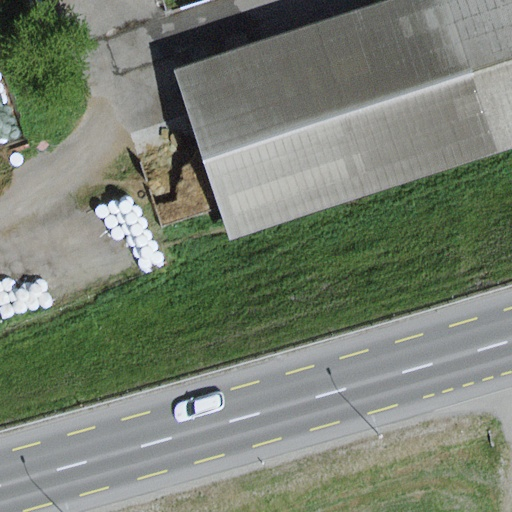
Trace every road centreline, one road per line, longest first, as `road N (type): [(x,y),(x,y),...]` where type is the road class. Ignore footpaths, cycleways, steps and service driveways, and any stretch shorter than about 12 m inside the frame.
road 1 (primary): [(511,340),(0,485)]
road 2 (track): [(132,60),(120,105),(68,162),(0,203)]
